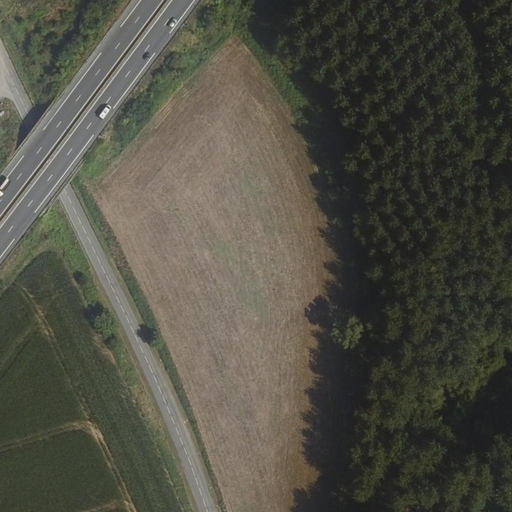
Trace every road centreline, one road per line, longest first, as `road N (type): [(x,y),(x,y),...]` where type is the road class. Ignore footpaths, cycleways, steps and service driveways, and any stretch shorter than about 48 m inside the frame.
road 1 (tertiary): [(207,511),(166,396),(0,53)]
road 2 (trunk): [(0,243),(183,0)]
road 3 (trunk): [(151,0),(0,202)]
